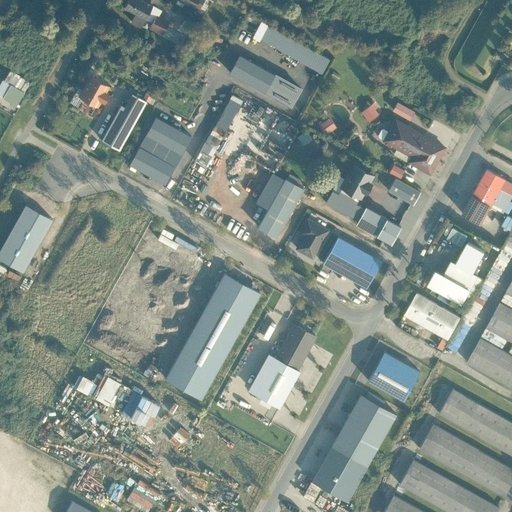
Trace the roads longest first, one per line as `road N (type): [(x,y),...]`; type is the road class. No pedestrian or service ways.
road 1 (residential): [(368,324),(54,150)]
road 2 (residential): [(511,79),(368,324)]
road 3 (residential): [(368,324),(264,511)]
road 4 (residential): [(100,0),(1,175)]
